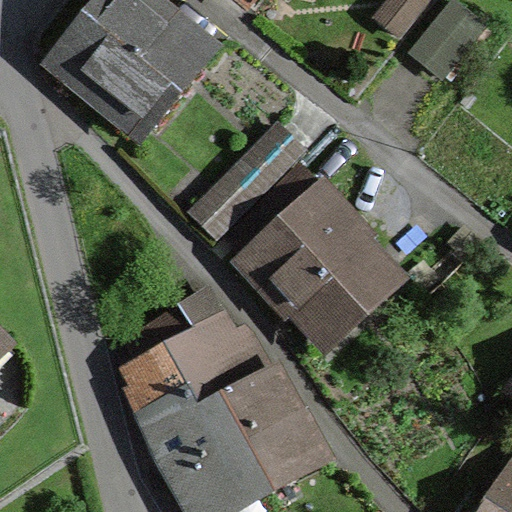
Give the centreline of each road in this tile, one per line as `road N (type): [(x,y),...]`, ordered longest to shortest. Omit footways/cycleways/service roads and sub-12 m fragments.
road 1 (residential): [(393,511),(219,279),(0,51)]
road 2 (residential): [(131,511),(0,53)]
road 3 (residential): [(194,0),(511,245)]
